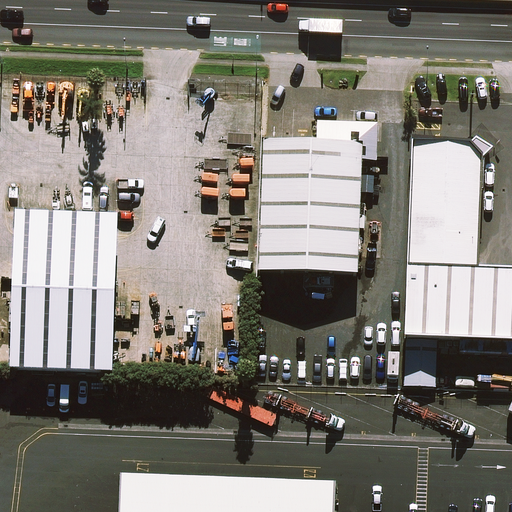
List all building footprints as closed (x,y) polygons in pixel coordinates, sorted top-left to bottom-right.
[(318,146),(263,143),(257,275),(356,279),(361,164),(380,164),(381,127),(319,124),(318,146)] [(485,141),(403,137),(397,262),(479,266),(485,141)] [(117,214),(8,209),(5,262),(0,362),(109,368),(114,267),(117,214)] [(511,267),(479,266),(397,262),(393,333),(511,338),(511,267)] [(434,388),(437,343),(407,341),(404,387),(434,388)] [(112,511),(324,511),(326,481),(115,472),(112,511)]
